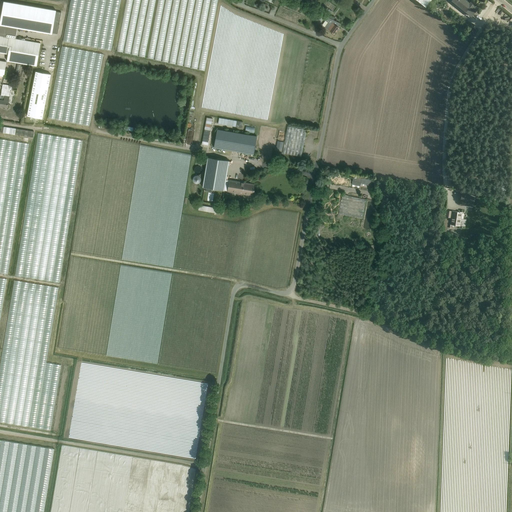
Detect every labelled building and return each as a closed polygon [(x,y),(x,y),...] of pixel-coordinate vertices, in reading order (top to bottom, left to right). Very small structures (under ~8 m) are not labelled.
[(75,0),(72,25),(77,26),(85,27),(85,28),(92,29),(99,31),(106,32),(110,0),(75,0)] [(464,0),(452,0),(452,1),(471,16),(477,10),(474,7),(475,6),(470,2),(469,4),(464,0)] [(113,33),(118,2),(112,1),(107,33),(113,33)] [(3,2),(1,16),(5,16),(3,26),(52,34),(56,11),(3,2)] [(55,12),(52,33),(57,34),(61,12),(55,12)] [(334,34),(338,27),(337,26),(340,23),(333,20),(329,18),(324,15),(322,18),(328,22),(324,27),(334,34)] [(70,29),(66,59),(70,59),(72,36),(75,37),(76,29),(70,29)] [(76,30),(72,61),(77,62),(81,31),(76,30)] [(88,81),(96,34),(91,33),(85,72),(87,72),(86,76),(85,80),(88,81)] [(40,42),(10,37),(0,35),(0,52),(7,53),(6,60),(36,65),(40,42)] [(99,35),(92,72),(97,72),(103,36),(99,35)] [(27,116),(42,119),(50,74),(35,71),(27,116)] [(12,90),(13,88),(13,86),(2,84),(0,98),(0,106),(7,108),(10,90),(12,90)] [(301,156),(306,130),(287,126),(282,153),(301,156)] [(256,136),(217,129),(207,128),(204,146),(253,154),(256,136)] [(195,145),(198,132),(192,131),(189,144),(195,145)] [(226,180),(229,160),(207,157),(202,187),(252,195),(254,185),(226,180)] [(475,197),(462,194),(460,202),(473,205),(475,197)] [(362,218),(366,199),(342,195),(339,214),(362,218)] [(202,212),(220,215),(221,210),(203,206),(202,212)] [(460,226),(462,212),(460,212),(459,211),(459,212),(456,211),(452,211),(452,215),(450,224),(450,228),(454,229),(455,225),(456,226),(456,225),(460,226)] [(50,505),(58,450),(0,440),(0,477),(2,478),(1,485),(7,481),(12,489),(25,491),(23,501),(50,505)]
